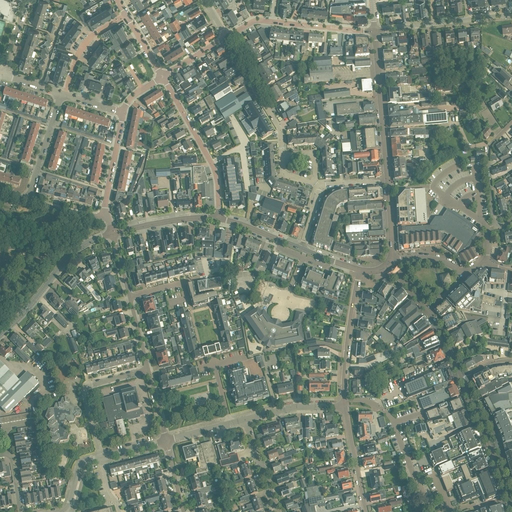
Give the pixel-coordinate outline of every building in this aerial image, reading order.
[(0,0),(0,10),(1,12),(4,14),(3,19),(12,22),(17,6),(15,5),(16,2),(17,2),(15,0),(0,0)] [(40,0),(38,0),(37,6),(46,9),(48,2),(40,0)] [(139,0),(136,0),(133,2),(137,10),(143,6),(144,8),(149,5),(147,1),(142,4),(139,0)] [(227,8),(234,4),(236,3),(234,0),(230,0),(229,1),(227,0),(223,0),(216,4),(218,8),(219,7),(220,9),(226,5),(227,8)] [(280,7),(279,15),(286,16),(286,8),(288,8),(290,7),(290,5),(289,4),(287,4),(287,1),(286,0),(282,0),(282,4),(280,3),(280,7)] [(436,9),(435,10),(435,12),(437,12),(437,13),(444,12),(442,0),(439,0),(435,0),(436,9)] [(460,1),(460,0),(450,0),(451,2),(451,7),(454,6),(455,11),(461,10),(461,7),(461,6),(461,0),(460,1)] [(467,0),(468,6),(471,5),(471,9),(478,8),(477,0),(467,0)] [(477,0),(478,8),(485,7),(485,3),(488,3),(487,0),(477,0)] [(340,5),(340,12),(342,12),(349,13),(351,12),(351,13),(365,12),(365,5),(364,2),(354,3),(350,3),(350,4),(340,5)] [(424,3),(415,4),(416,15),(425,14),(424,7),(424,3)] [(236,7),(234,4),(227,8),(229,10),(223,13),(224,15),(223,16),(226,19),(235,14),(233,10),(236,7)] [(300,11),(299,14),(301,14),(301,15),(307,15),(308,6),(307,6),(305,5),(305,8),(302,7),(301,11),(300,11)] [(37,6),(35,12),(45,15),(46,9),(37,6)] [(111,6),(106,9),(111,16),(116,14),(114,12),(115,11),(113,8),(112,8),(111,6)] [(192,9),(185,13),(187,17),(191,16),(192,18),(201,12),(199,8),(198,8),(197,6),(192,9)] [(163,11),(162,12),(166,19),(171,16),(170,13),(171,13),(167,7),(162,10),(163,11)] [(409,12),(409,7),(400,8),(382,9),(383,14),(400,12),(401,18),(406,18),(406,12),(409,12)] [(111,16),(106,9),(102,11),(107,19),(111,16)] [(107,19),(102,11),(98,13),(103,21),(107,19)] [(35,12),(33,18),(43,21),(44,18),(46,18),(47,15),(45,15),(35,12)] [(147,12),(140,15),(144,21),(150,17),(152,16),(153,17),(156,15),(154,13),(151,15),(151,14),(149,15),(147,12)] [(103,21),(98,13),(94,16),(99,23),(103,21)] [(237,17),(235,14),(226,19),(228,23),(229,22),(230,24),(235,20),(237,23),(243,19),(241,15),(237,17)] [(99,23),(94,16),(90,18),(95,26),(99,23)] [(150,17),(144,21),(147,26),(153,23),(153,22),(155,21),(153,17),(152,16),(150,17)] [(204,16),(194,22),(198,29),(208,23),(204,16)] [(33,18),(31,24),(41,27),(43,21),(33,18)] [(95,26),(90,18),(86,21),(90,29),(95,26)] [(176,18),(168,22),(174,31),(181,26),(176,18)] [(153,23),(147,26),(150,32),(159,27),(160,28),(162,26),(161,24),(158,25),(158,24),(155,26),(153,23)] [(74,24),(71,28),(78,34),(81,30),(74,24)] [(187,25),(180,29),(185,39),(192,35),(187,25)] [(511,25),(502,27),(503,35),(511,33),(511,25)] [(114,38),(124,31),(122,27),(121,27),(120,27),(113,31),(112,28),(104,32),(106,36),(111,33),(114,38)] [(159,27),(150,32),(153,37),(160,34),(160,33),(158,30),(160,29),(160,28),(159,27)] [(78,34),(71,28),(68,33),(75,38),(78,34)] [(30,29),(28,35),(37,38),(39,32),(30,29)] [(160,34),(153,37),(157,43),(158,42),(159,45),(164,42),(163,39),(161,36),(166,33),(165,30),(160,33),(160,34)] [(212,30),(200,37),(202,39),(203,39),(204,41),(215,35),(212,30)] [(475,43),(475,40),(479,40),(478,30),(470,31),(471,38),(472,43),(469,43),(470,48),(470,50),(474,50),(473,43),(475,43)] [(120,41),(126,37),(126,36),(127,36),(124,31),(114,38),(116,42),(113,44),(115,47),(121,43),(122,43),(120,41)] [(458,32),(459,39),(459,43),(463,42),(463,43),(467,42),(466,38),(465,32),(461,32),(461,31),(458,32)] [(72,42),(75,38),(68,33),(64,37),(72,42)] [(441,46),(440,35),(438,35),(438,33),(434,34),(434,35),(433,35),(434,47),(441,46)] [(453,33),(445,34),(446,41),(446,43),(445,43),(446,46),(447,46),(447,47),(453,47),(454,46),(455,53),(458,53),(457,47),(456,41),(454,41),(454,40),(453,33)] [(190,44),(191,44),(200,38),(197,34),(188,41),(190,44)] [(28,35),(26,41),(37,45),(38,41),(40,42),(41,40),(37,38),(28,35)] [(72,42),(64,37),(63,36),(60,40),(68,46),(72,42)] [(316,36),(315,48),(318,48),(318,44),(322,45),(323,37),(316,36)] [(346,43),(345,48),(356,48),(368,47),(368,40),(367,40),(367,37),(355,36),(355,43),(349,43),(348,43),(346,43)] [(427,36),(421,37),(422,48),(426,48),(426,53),(429,53),(430,56),(432,56),(430,41),(427,41),(427,36)] [(399,39),(399,42),(399,46),(407,45),(406,44),(407,44),(406,37),(399,38),(399,39)] [(411,47),(407,48),(409,60),(412,60),(411,53),(414,53),(414,49),(417,49),(416,37),(410,38),(411,47)] [(51,44),(50,42),(48,39),(45,40),(47,43),(42,45),(43,47),(46,45),(47,47),(51,44)] [(26,41),(24,47),(33,51),(34,47),(36,48),(37,45),(26,41)] [(253,41),(243,47),(247,53),(254,48),(253,45),(255,44),(253,41)] [(122,53),(133,47),(132,47),(133,46),(132,44),(131,44),(130,42),(123,46),(121,43),(115,47),(114,48),(116,50),(119,48),(122,53)] [(110,49),(109,47),(104,43),(103,46),(100,44),(97,48),(104,54),(106,55),(110,49)] [(166,43),(164,45),(167,51),(166,52),(167,54),(164,56),(168,62),(174,58),(170,52),(169,50),(170,49),(166,43)] [(254,48),(247,53),(250,58),(258,54),(264,50),(266,49),(263,43),(260,44),(262,48),(256,51),(254,48)] [(47,47),(46,45),(43,47),(42,48),(40,53),(41,53),(44,51),(45,54),(49,51),(47,47)] [(181,45),(175,49),(179,55),(185,52),(181,45)] [(24,47),(22,54),(31,57),(33,51),(24,47)] [(133,48),(133,47),(122,53),(125,58),(124,59),(125,62),(130,59),(129,56),(136,52),(134,50),(135,50),(134,47),(133,48)] [(215,51),(213,53),(216,58),(219,57),(226,52),(222,47),(215,51)] [(356,48),(345,48),(345,57),(354,56),(369,55),(368,47),(356,48)] [(101,58),(104,54),(97,48),(94,52),(101,58)] [(342,48),(328,48),(328,57),(342,56),(342,48)] [(175,49),(170,52),(174,58),(179,55),(175,49)] [(70,55),(64,53),(58,52),(57,54),(58,54),(57,57),(60,58),(68,61),(70,55)] [(101,58),(94,52),(91,57),(98,62),(101,58)] [(266,60),(271,57),(270,55),(268,53),(261,57),(264,61),(266,60)] [(22,54),(20,59),(29,62),(31,57),(22,54)] [(258,54),(250,58),(254,64),(261,59),(258,54)] [(354,56),(345,57),(346,66),(355,65),(355,68),(370,67),(369,59),(355,60),(354,56)] [(98,62),(91,57),(88,61),(91,63),(89,66),(94,69),(96,67),(95,66),(98,62)] [(331,57),(313,58),(314,68),(332,67),(331,57)] [(208,58),(204,60),(208,66),(215,62),(213,59),(210,61),(208,58)] [(218,60),(212,64),(213,67),(215,66),(216,68),(218,67),(221,70),(226,67),(225,66),(229,63),(226,58),(222,60),(222,61),(220,63),(218,60)] [(20,59),(18,66),(20,66),(19,70),(27,72),(29,69),(27,68),(29,62),(20,59)] [(384,64),(383,64),(384,70),(385,70),(399,69),(398,66),(398,62),(384,64)] [(204,63),(197,67),(202,75),(208,72),(206,69),(207,68),(204,63)] [(126,72),(121,64),(116,67),(119,73),(113,76),(116,82),(118,81),(122,78),(121,75),(126,72)] [(268,70),(264,65),(257,69),(257,70),(256,71),(258,75),(260,74),(260,75),(268,70)] [(292,65),(285,70),(289,77),(289,76),(296,72),(299,66),(293,66),(292,65)] [(226,76),(218,81),(221,85),(226,82),(225,79),(235,73),(231,66),(223,72),(226,76)] [(191,67),(186,71),(191,78),(194,76),(199,80),(201,83),(202,82),(204,84),(205,83),(197,71),(194,72),(191,67)] [(310,76),(304,77),(304,84),(333,82),(332,67),(309,69),(310,76)] [(500,68),(497,71),(509,83),(511,79),(511,77),(503,69),(502,70),(500,68)] [(268,70),(260,75),(263,80),(271,76),(268,70)] [(180,76),(188,89),(191,86),(187,80),(191,78),(186,71),(181,74),(181,75),(180,76)] [(212,72),(208,75),(214,84),(218,82),(212,72)] [(93,91),(96,79),(93,78),(94,76),(89,74),(87,80),(90,81),(87,88),(88,89),(88,90),(93,91)] [(396,74),(385,75),(386,84),(397,83),(397,86),(404,85),(412,84),(411,77),(405,78),(404,74),(396,74)] [(63,78),(54,76),(52,75),(51,77),(53,77),(52,80),(55,81),(54,82),(59,83),(61,83),(63,78)] [(179,75),(174,78),(179,86),(181,85),(184,91),(188,89),(180,76),(179,75)] [(506,81),(499,75),(495,79),(502,85),(506,81)] [(77,77),(76,80),(77,80),(75,85),(81,87),(84,79),(84,78),(78,76),(78,77),(77,77)] [(241,76),(232,81),(236,87),(244,82),(241,76)] [(271,76),(263,80),(267,86),(275,81),(271,76)] [(278,86),(270,91),(273,97),(283,91),(280,86),(292,80),(289,76),(289,77),(277,84),(278,86)] [(134,86),(129,77),(124,81),(129,89),(134,86)] [(104,85),(106,79),(101,78),(100,80),(96,79),(93,91),(97,93),(98,92),(99,92),(101,84),(104,85)] [(107,85),(109,80),(106,79),(104,85),(107,86),(104,95),(111,97),(114,87),(107,85)] [(362,85),(357,86),(357,88),(359,88),(360,91),(362,90),(362,92),(368,91),(368,93),(372,93),(371,91),(372,91),(371,81),(361,82),(362,85)] [(212,95),(210,96),(214,104),(232,93),(226,83),(211,93),(212,95)] [(189,96),(185,99),(189,105),(197,101),(195,97),(201,94),(196,85),(186,91),(189,96)] [(5,89),(3,96),(6,97),(3,105),(6,106),(9,97),(11,91),(5,89)] [(395,90),(386,90),(388,104),(426,101),(434,100),(439,99),(438,94),(433,94),(403,96),(403,98),(402,98),(401,89),(395,89),(395,90)] [(349,90),(323,93),(324,100),(350,97),(349,90)] [(11,91),(9,97),(15,99),(17,92),(11,91)] [(160,91),(154,94),(158,100),(164,97),(160,91)] [(283,91),(273,97),(277,102),(283,98),(281,96),(284,94),(283,91)] [(502,91),(498,94),(503,99),(507,95),(502,91)] [(17,92),(15,99),(21,101),(23,94),(17,92)] [(292,92),(284,96),(286,100),(294,95),(292,92)] [(23,94),(21,101),(27,103),(29,96),(23,94)] [(154,94),(149,98),(158,112),(156,109),(153,104),(156,102),(157,104),(158,103),(159,103),(158,101),(158,100),(154,94)] [(232,94),(215,104),(225,120),(252,102),(246,94),(236,100),(232,94)] [(297,94),(289,98),(291,102),(298,98),(297,94)] [(29,96),(27,103),(33,105),(35,98),(29,96)] [(210,96),(204,99),(210,110),(216,107),(214,104),(210,96)] [(491,100),(492,102),(489,105),(493,111),(496,109),(496,110),(497,109),(499,108),(499,107),(503,105),(499,99),(498,99),(497,97),(491,100)] [(35,98),(33,105),(39,107),(41,100),(35,98)] [(149,98),(143,101),(147,107),(151,105),(152,107),(151,107),(153,110),(156,114),(158,112),(149,98)] [(41,100),(39,107),(46,109),(48,102),(41,100)] [(278,110),(277,110),(279,114),(280,113),(280,114),(281,114),(287,110),(288,109),(291,108),(288,102),(277,109),(278,110)] [(359,104),(336,106),(337,116),(349,115),(353,115),(364,114),(364,113),(374,112),(373,103),(363,104),(363,107),(362,107),(362,106),(360,107),(360,108),(359,108),(359,104)] [(265,117),(260,110),(259,111),(255,104),(245,110),(249,117),(241,122),(250,136),(258,131),(263,139),(272,133),(263,118),(265,117)] [(192,111),(191,111),(193,114),(194,114),(195,116),(199,114),(201,112),(202,112),(198,107),(192,110),(192,111)] [(205,116),(198,120),(201,125),(211,120),(210,118),(215,115),(215,114),(219,111),(216,107),(210,110),(204,114),(205,116)] [(6,108),(5,110),(41,122),(42,119),(36,117),(31,115),(27,114),(24,113),(6,108)] [(71,117),(73,110),(67,108),(65,115),(68,116),(68,119),(70,119),(71,117)] [(280,114),(284,120),(287,117),(289,120),(296,115),(292,108),(288,111),(287,110),(281,114),(280,114)] [(388,113),(387,113),(387,116),(389,117),(389,118),(418,116),(427,115),(439,114),(443,114),(443,111),(437,111),(437,110),(427,111),(422,111),(418,112),(418,110),(416,111),(416,108),(407,108),(407,110),(401,111),(388,112),(388,113)] [(73,110),(71,117),(77,119),(79,112),(73,110)] [(79,112),(77,119),(83,121),(85,114),(79,112)] [(89,123),(91,116),(85,114),(83,121),(82,123),(85,124),(86,122),(89,123)] [(389,118),(388,119),(388,123),(389,123),(390,126),(389,126),(389,128),(390,128),(448,124),(447,114),(422,116),(389,118)] [(91,116),(89,123),(92,124),(95,125),(98,118),(91,116)] [(163,117),(157,121),(159,124),(160,124),(162,128),(167,126),(169,130),(179,124),(176,119),(168,123),(166,120),(165,121),(163,117)] [(222,117),(212,122),(215,126),(224,121),(222,117)] [(98,118),(95,125),(102,126),(104,119),(98,118)] [(4,156),(7,156),(18,120),(15,119),(13,127),(11,127),(10,130),(12,131),(8,143),(6,143),(5,146),(7,147),(4,155),(4,156)] [(104,119),(102,126),(108,129),(110,121),(104,119)] [(21,121),(9,157),(12,158),(23,122),(21,121)] [(33,124),(32,127),(31,131),(38,133),(40,127),(33,124)] [(61,125),(60,128),(104,141),(105,139),(86,133),(80,131),(66,127),(62,125),(61,125)] [(211,127),(204,131),(207,138),(211,136),(212,137),(215,135),(214,134),(212,130),(215,129),(213,126),(211,128),(211,127)] [(446,128),(440,130),(443,136),(452,130),(450,127),(446,130),(446,128)] [(485,132),(481,135),(486,140),(491,134),(486,130),(484,128),(483,130),(485,132)] [(175,131),(167,135),(169,139),(174,136),(177,140),(185,136),(182,130),(176,134),(175,131)] [(408,130),(390,132),(391,139),(403,138),(403,132),(407,132),(407,136),(415,136),(415,139),(424,139),(424,136),(425,136),(425,135),(425,131),(408,131),(408,130)] [(60,133),(58,139),(65,141),(65,138),(66,135),(60,133)] [(315,136),(309,136),(310,145),(312,145),(314,145),(318,135),(317,135),(316,135),(315,136)] [(318,135),(314,145),(316,146),(316,147),(318,148),(326,138),(324,137),(322,139),(320,137),(319,136),(318,136),(318,135)] [(350,140),(340,141),(341,144),(351,143),(377,141),(376,136),(350,138),(350,140)] [(29,137),(27,143),(34,145),(36,139),(29,137)] [(85,138),(72,177),(75,178),(86,142),(88,142),(89,139),(85,138)] [(326,138),(318,148),(319,149),(321,151),(327,148),(326,146),(328,144),(325,142),(328,139),(326,138)] [(66,170),(64,174),(70,176),(82,140),(79,139),(69,171),(66,170)] [(406,139),(391,141),(391,147),(400,146),(410,145),(410,142),(406,142),(406,139)] [(506,139),(500,144),(504,150),(507,147),(510,151),(511,149),(511,143),(511,145),(506,139)] [(218,141),(211,145),(213,148),(215,152),(219,150),(218,148),(221,147),(221,146),(223,145),(221,141),(219,142),(218,141)] [(179,142),(170,147),(173,152),(179,148),(180,150),(185,148),(187,151),(192,148),(189,142),(181,146),(179,142)] [(267,142),(260,142),(260,148),(262,147),(262,151),(264,151),(271,150),(271,145),(267,145),(267,142)] [(27,143),(26,149),(32,151),(34,145),(27,143)] [(56,144),(54,151),(61,153),(63,146),(56,144)] [(500,144),(496,147),(501,154),(498,156),(502,162),(504,161),(510,158),(509,157),(504,150),(500,144)] [(400,146),(391,147),(392,158),(401,158),(401,157),(407,157),(407,156),(413,155),(413,158),(419,157),(418,150),(416,150),(413,150),(413,152),(407,152),(401,153),(400,146)] [(26,149),(24,155),(31,157),(32,151),(26,149)] [(54,151),(52,157),(59,159),(61,153),(54,151)] [(378,153),(360,155),(354,155),(351,155),(352,159),(354,159),(354,160),(360,159),(363,159),(363,163),(364,163),(371,163),(375,162),(379,162),(378,153)] [(24,155),(22,161),(29,163),(31,157),(24,155)] [(52,157),(50,163),(57,165),(59,159),(52,157)] [(142,157),(129,193),(132,193),(134,187),(145,158),(142,157)] [(178,164),(174,165),(175,169),(185,168),(185,165),(196,164),(196,162),(197,161),(197,159),(196,159),(196,157),(183,158),(183,161),(178,161),(178,164)] [(0,159),(0,162),(24,170),(25,167),(0,159)] [(245,196),(243,186),(241,186),(238,165),(234,165),(234,159),(223,160),(224,166),(222,167),(224,181),(225,181),(226,193),(225,193),(226,200),(229,200),(230,202),(229,202),(230,209),(237,208),(238,209),(245,208),(243,196),(245,196)] [(393,161),(392,162),(393,170),(415,168),(415,164),(405,165),(405,160),(393,161)] [(50,163),(48,169),(55,171),(57,165),(50,163)] [(380,176),(379,163),(371,164),(364,165),(364,163),(363,163),(356,164),(357,171),(357,175),(370,174),(370,177),(374,177),(376,178),(379,178),(380,176)] [(356,164),(347,165),(348,172),(349,172),(349,174),(352,174),(352,175),(355,174),(356,174),(356,171),(357,171),(356,164)] [(505,165),(492,169),(494,175),(507,171),(505,165)] [(204,167),(193,168),(194,185),(197,185),(208,184),(204,167)] [(415,168),(393,170),(393,179),(394,180),(398,180),(398,181),(403,181),(403,179),(406,179),(406,176),(413,176),(416,172),(415,168)] [(99,178),(100,172),(93,171),(90,170),(89,176),(92,177),(99,178)] [(156,170),(149,170),(149,177),(150,177),(150,181),(151,185),(158,185),(158,178),(156,178),(156,171),(156,170)] [(324,171),(325,177),(325,180),(331,179),(331,176),(334,176),(333,170),(332,170),(332,171),(324,171)] [(275,172),(266,172),(266,181),(269,185),(272,189),(274,184),(278,181),(276,179),(275,177),(275,174),(275,172)] [(5,175),(3,182),(11,185),(13,178),(14,175),(12,174),(11,177),(5,175)] [(13,178),(11,185),(19,187),(21,180),(13,178)] [(274,184),(272,189),(281,191),(283,183),(282,182),(278,181),(274,184)] [(503,181),(495,185),(497,189),(505,184),(503,181)] [(208,184),(197,185),(198,194),(202,193),(202,199),(209,198),(209,184),(208,184)] [(48,196),(50,186),(47,185),(46,188),(43,187),(42,190),(40,190),(39,195),(45,196),(45,195),(48,196)] [(506,185),(501,187),(506,198),(510,196),(509,192),(506,185)] [(50,186),(48,196),(54,197),(56,190),(52,189),(52,187),(50,186)] [(96,197),(98,190),(90,188),(88,194),(85,205),(92,207),(93,200),(90,199),(91,196),(96,197)] [(299,188),(296,196),(301,198),(304,191),(304,189),(302,189),(299,188)] [(375,188),(348,190),(349,203),(382,200),(381,192),(381,191),(379,189),(378,189),(375,189),(375,188)] [(68,193),(66,201),(73,202),(75,195),(75,192),(73,192),(73,191),(69,190),(68,193)] [(322,209),(320,214),(321,216),(330,218),(332,217),(334,211),(333,211),(333,209),(335,208),(340,203),(342,202),(343,202),(343,204),(347,203),(346,191),(344,191),(343,191),(343,190),(342,190),(341,190),(340,190),(340,191),(335,193),(335,192),(334,192),(333,192),(332,192),(332,193),(331,194),(332,194),(328,198),(327,197),(326,197),(326,198),(325,198),(325,199),(325,200),(325,201),(323,205),(322,205),(322,206),(321,206),(321,207),(321,208),(322,209)] [(403,191),(396,200),(397,226),(415,224),(415,223),(420,223),(420,224),(427,224),(425,190),(403,191)] [(154,198),(157,197),(157,199),(159,208),(168,207),(167,198),(161,198),(161,196),(159,196),(158,191),(153,192),(153,193),(154,199),(154,198)] [(301,198),(301,199),(306,201),(307,198),(309,199),(311,193),(309,193),(309,192),(304,191),(301,198)] [(81,196),(79,204),(85,205),(88,194),(85,193),(84,197),(81,196)] [(115,193),(113,202),(118,203),(119,207),(119,208),(116,209),(117,212),(115,213),(117,220),(124,219),(123,215),(126,214),(125,211),(126,210),(125,206),(121,206),(120,203),(124,202),(123,199),(119,200),(120,194),(115,193)] [(149,201),(145,201),(148,213),(154,212),(152,204),(154,203),(153,199),(154,199),(153,193),(147,194),(149,201)] [(248,193),(248,200),(254,202),(256,195),(248,193)] [(262,208),(271,212),(274,213),(280,215),(284,204),(266,199),(264,203),(262,208)] [(369,201),(347,203),(348,212),(381,209),(382,209),(382,202),(381,202),(369,203),(369,201)] [(505,201),(498,203),(500,215),(508,214),(505,201)] [(260,207),(259,211),(265,213),(267,214),(266,216),(265,217),(263,216),(260,222),(266,224),(271,212),(262,208),(260,207)] [(399,233),(397,233),(398,243),(401,243),(401,248),(414,247),(418,245),(441,244),(443,244),(456,254),(466,248),(475,235),(478,230),(447,209),(436,226),(398,228),(399,233)] [(271,212),(266,224),(272,227),(275,221),(272,220),(274,216),(273,215),(274,213),(271,212)] [(341,214),(338,223),(342,224),(342,223),(352,222),(352,226),(345,226),(346,235),(345,235),(346,235),(384,233),(385,233),(383,212),(362,214),(362,216),(342,218),(343,215),(341,214)] [(280,222),(277,230),(283,233),(285,229),(287,226),(286,226),(287,225),(283,224),(285,220),(287,215),(281,213),(278,221),(280,222)] [(335,214),(331,228),(335,229),(339,215),(335,214)] [(301,215),(298,225),(303,227),(307,217),(301,215)] [(315,232),(312,242),(311,243),(312,244),(312,245),(313,245),(324,248),(324,249),(324,250),(325,250),(326,250),(327,250),(330,251),(331,248),(332,243),(333,241),(328,239),(328,241),(324,240),(325,239),(326,239),(327,234),(326,234),(327,231),(328,232),(330,224),(329,222),(320,219),(318,220),(316,226),(316,227),(315,227),(315,228),(314,229),(314,230),(314,231),(315,231),(315,232)] [(293,228),(291,236),(297,238),(299,231),(298,230),(299,229),(297,229),(298,227),(295,225),(294,228),(293,228)] [(198,230),(197,238),(205,238),(204,242),(202,242),(202,248),(212,249),(212,242),(208,242),(208,238),(209,238),(209,230),(205,230),(205,229),(202,229),(201,230),(198,230)] [(183,231),(181,231),(181,241),(189,241),(189,245),(193,245),(193,237),(189,237),(188,230),(187,230),(183,230),(183,231)] [(166,241),(167,247),(174,245),(174,249),(179,248),(177,239),(173,239),(172,232),(170,232),(170,231),(167,232),(167,233),(165,233),(167,241),(166,241)] [(217,231),(216,242),(224,243),(225,232),(217,231)] [(384,233),(346,235),(349,241),(378,240),(385,239),(384,233)] [(159,234),(151,236),(153,243),(152,243),(153,249),(159,248),(160,255),(166,254),(164,242),(160,242),(159,234)] [(233,240),(232,243),(234,243),(233,247),(239,249),(242,238),(236,235),(235,240),(233,240)] [(143,238),(136,240),(138,248),(139,252),(142,252),(142,249),(145,248),(143,238)] [(245,247),(249,249),(251,250),(254,242),(248,240),(245,247)] [(131,241),(125,242),(127,250),(128,254),(133,253),(132,249),(133,248),(131,241)] [(251,250),(254,251),(258,252),(261,245),(254,242),(251,250)] [(334,249),(333,252),(340,254),(343,244),(340,244),(341,243),(336,242),(334,249)] [(343,244),(340,254),(349,256),(351,249),(353,248),(350,244),(347,245),(343,244)] [(378,244),(354,245),(355,258),(361,257),(361,258),(367,257),(367,258),(367,257),(373,257),(379,256),(378,244)] [(498,257),(497,261),(498,261),(498,262),(502,263),(502,262),(506,263),(508,254),(510,254),(511,251),(511,250),(511,245),(506,246),(507,249),(506,249),(505,250),(501,249),(501,252),(500,252),(499,257),(498,257)] [(215,252),(214,258),(230,260),(232,247),(223,246),(223,249),(222,249),(217,253),(215,252)] [(472,248),(458,257),(464,266),(478,258),(478,257),(480,256),(479,255),(480,255),(480,254),(480,253),(480,252),(479,251),(479,250),(478,250),(478,249),(477,249),(476,248),(475,248),(475,247),(473,249),(472,248)] [(261,262),(258,260),(254,268),(258,270),(259,266),(266,269),(270,258),(269,258),(270,254),(269,254),(269,253),(266,252),(266,253),(265,252),(261,262)] [(111,261),(109,254),(106,255),(106,254),(101,255),(103,263),(101,263),(102,266),(108,264),(108,262),(111,261)] [(92,257),(87,260),(92,270),(99,267),(98,263),(95,257),(92,258),(92,257)] [(274,267),(272,273),(273,274),(273,273),(272,273),(273,272),(277,274),(277,275),(282,277),(283,277),(282,277),(283,276),(288,278),(287,279),(286,278),(286,279),(287,279),(294,264),(278,258),(275,264),(276,264),(274,267)] [(193,264),(188,265),(190,273),(190,274),(196,272),(195,268),(197,267),(196,261),(193,262),(193,264)] [(79,270),(76,273),(84,282),(92,275),(90,271),(88,269),(85,271),(82,269),(80,271),(79,270)] [(303,279),(301,285),(318,292),(319,289),(322,290),(321,293),(324,294),(325,293),(329,295),(328,296),(337,300),(339,293),(336,292),(340,283),(341,283),(343,277),(337,275),(337,276),(331,274),(329,279),(328,279),(326,283),(322,281),(324,276),(315,273),(316,272),(310,269),(309,270),(307,269),(305,275),(305,276),(304,279),(303,279)] [(490,277),(489,277),(488,276),(490,274),(484,269),(479,271),(475,274),(475,275),(483,283),(490,283),(490,279),(489,279),(490,277)] [(504,284),(506,273),(492,271),(492,279),(490,279),(490,283),(495,283),(504,284)] [(101,277),(96,279),(97,282),(103,281),(103,280),(104,280),(107,291),(115,289),(113,282),(114,282),(113,277),(111,277),(110,273),(101,277)] [(142,286),(140,277),(143,276),(142,273),(138,274),(139,276),(134,278),(135,282),(134,282),(135,286),(136,286),(136,287),(138,287),(141,287),(141,286),(142,286)] [(152,283),(149,275),(149,274),(144,275),(146,285),(152,284),(152,283)] [(449,274),(439,277),(441,286),(451,284),(449,274)] [(470,279),(467,282),(463,286),(473,296),(474,297),(477,294),(482,296),(483,291),(485,291),(485,285),(483,285),(474,275),(470,279)] [(69,278),(65,282),(71,287),(76,281),(71,277),(70,279),(69,278)] [(220,279),(197,283),(199,293),(222,289),(220,279)] [(384,299),(391,289),(390,288),(390,287),(391,286),(391,285),(391,284),(391,283),(390,283),(390,282),(389,282),(389,281),(388,281),(387,280),(386,280),(385,280),(384,280),(383,281),(382,282),(381,283),(381,284),(380,285),(379,287),(382,287),(377,294),(384,299)] [(191,284),(187,285),(190,296),(191,298),(190,298),(191,300),(192,304),(193,308),(198,306),(198,307),(202,305),(204,305),(208,304),(208,302),(209,302),(219,299),(217,293),(200,296),(197,296),(196,296),(195,293),(193,283),(191,284)] [(494,306),(495,300),(482,296),(477,294),(474,297),(473,296),(463,286),(463,287),(463,286),(458,291),(457,291),(454,294),(451,297),(447,301),(456,309),(470,311),(470,308),(474,309),(473,312),(481,313),(481,311),(481,312),(482,303),(494,306)] [(396,290),(379,316),(382,317),(389,307),(388,306),(389,305),(391,302),(392,303),(394,300),(403,292),(400,289),(398,291),(396,291),(396,290)] [(367,300),(366,303),(375,305),(376,299),(372,298),(373,294),(370,294),(370,293),(366,292),(366,293),(363,293),(362,299),(367,300)] [(405,299),(407,297),(403,292),(394,300),(392,303),(391,302),(389,305),(388,306),(389,307),(393,311),(397,306),(405,298),(405,299)] [(54,295),(49,301),(58,309),(61,305),(68,312),(71,308),(67,304),(65,306),(63,304),(54,295)] [(144,308),(155,306),(154,300),(155,300),(154,296),(146,298),(147,301),(143,302),(144,308)] [(71,298),(67,302),(78,313),(82,310),(82,309),(85,306),(81,302),(78,305),(71,298)] [(92,302),(86,305),(88,308),(94,305),(95,307),(98,305),(95,300),(92,302)] [(390,322),(385,328),(389,332),(390,332),(396,324),(400,327),(394,335),(399,340),(401,341),(406,335),(408,329),(409,329),(412,326),(411,325),(416,321),(417,320),(422,316),(415,308),(411,302),(399,312),(390,322)] [(114,305),(110,306),(112,313),(122,310),(120,303),(113,304),(114,305)] [(328,310),(327,314),(330,315),(330,314),(338,317),(340,312),(342,312),(343,308),(333,305),(334,304),(329,303),(327,308),(329,309),(328,310)] [(440,307),(435,312),(441,318),(442,318),(442,319),(441,319),(447,331),(466,322),(462,313),(454,311),(452,309),(452,308),(446,303),(441,308),(440,307)] [(44,306),(40,309),(44,313),(42,315),(45,318),(47,316),(50,319),(54,315),(44,306)] [(156,311),(155,306),(144,308),(146,314),(150,313),(150,316),(159,314),(163,313),(162,309),(156,311)] [(362,306),(361,313),(364,313),(365,313),(365,317),(375,318),(376,312),(372,312),(372,308),(369,307),(369,306),(365,306),(365,307),(362,306)] [(258,310),(245,318),(257,335),(255,337),(260,344),(274,350),(283,348),(282,345),(303,341),(301,334),(304,334),(304,326),(306,317),(302,316),(303,314),(297,313),(294,325),(282,327),(270,322),(263,312),(261,314),(258,310)] [(147,322),(148,326),(160,323),(158,317),(160,317),(159,314),(150,316),(151,319),(147,320),(148,322),(147,322)] [(116,315),(103,318),(104,321),(107,320),(108,322),(115,320),(116,327),(120,326),(120,325),(125,324),(125,323),(126,323),(125,320),(124,320),(123,316),(116,318),(116,315)] [(59,316),(56,319),(61,325),(65,322),(59,316)] [(400,341),(400,342),(403,346),(413,340),(418,337),(431,328),(423,317),(423,318),(422,316),(417,320),(416,321),(411,325),(412,326),(409,329),(408,329),(406,335),(401,341),(400,341)] [(358,321),(357,327),(360,328),(360,329),(364,329),(364,328),(368,329),(368,325),(372,326),(373,320),(364,318),(363,322),(358,321)] [(452,341),(474,329),(476,332),(480,329),(479,327),(487,323),(485,321),(483,320),(479,322),(477,323),(476,321),(461,329),(462,331),(454,335),(453,333),(450,335),(451,336),(450,336),(452,341)] [(33,321),(23,331),(29,336),(38,327),(33,321)] [(154,330),(155,333),(162,332),(160,323),(148,326),(149,330),(150,329),(150,331),(154,330)] [(396,324),(390,332),(394,335),(400,327),(396,324)] [(474,329),(452,341),(455,346),(467,340),(467,342),(482,334),(479,327),(480,329),(476,332),(474,329)] [(105,332),(104,333),(105,337),(108,337),(117,334),(119,340),(129,338),(127,330),(120,332),(117,332),(116,329),(112,330),(112,329),(106,330),(106,332),(105,332)] [(328,329),(326,339),(327,339),(326,342),(331,343),(332,340),(336,341),(337,334),(336,333),(336,330),(328,329)] [(409,344),(405,348),(407,351),(435,337),(433,331),(424,336),(419,339),(409,344)] [(153,343),(164,340),(162,332),(155,333),(156,336),(151,337),(153,343)] [(357,333),(357,340),(362,341),(362,343),(365,343),(367,341),(368,334),(357,333)] [(16,334),(10,340),(18,348),(15,352),(20,357),(23,360),(24,361),(27,364),(31,360),(21,350),(26,345),(26,344),(16,334)] [(405,352),(406,356),(414,353),(416,359),(427,354),(426,351),(439,346),(435,337),(407,351),(405,352)] [(73,338),(68,340),(73,354),(78,352),(73,338)] [(509,349),(509,346),(510,340),(504,339),(504,340),(502,340),(502,341),(487,340),(486,346),(509,349)] [(159,348),(159,350),(166,349),(164,340),(153,343),(155,349),(159,348)] [(38,344),(35,347),(41,353),(44,349),(38,344)] [(229,344),(223,345),(219,346),(214,347),(213,348),(215,348),(216,355),(215,355),(216,355),(221,354),(231,351),(229,344)] [(33,346),(30,349),(36,354),(38,352),(33,346)] [(356,357),(364,358),(365,346),(357,346),(356,357)] [(3,347),(0,349),(0,353),(4,358),(11,351),(8,347),(5,349),(3,347)] [(156,357),(157,361),(168,358),(166,349),(159,350),(160,354),(156,355),(157,356),(156,357)] [(198,352),(192,353),(194,361),(204,358),(209,357),(210,357),(210,356),(209,357),(207,350),(208,349),(207,349),(202,350),(198,352)] [(431,356),(425,358),(427,364),(433,361),(434,364),(444,359),(441,350),(430,354),(431,356)] [(133,353),(126,354),(129,364),(135,363),(133,353)] [(408,362),(404,353),(397,356),(399,361),(401,365),(408,362)] [(126,354),(120,356),(123,366),(129,364),(126,354)] [(115,358),(115,360),(117,367),(123,366),(120,356),(120,355),(117,356),(118,357),(115,358)] [(257,357),(256,358),(257,364),(260,363),(261,369),(265,368),(261,356),(257,357)] [(365,359),(365,360),(367,364),(376,360),(374,356),(365,359)] [(472,359),(464,363),(467,369),(484,361),(482,357),(478,357),(478,358),(476,358),(472,360),(472,359)] [(168,358),(157,361),(158,364),(159,364),(159,366),(163,365),(164,368),(171,366),(168,358)] [(109,359),(103,360),(103,363),(105,370),(111,369),(109,361),(109,359)] [(320,360),(314,360),(314,361),(314,365),(319,365),(320,371),(329,370),(329,363),(322,363),(320,363),(320,360)] [(0,385),(7,392),(8,392),(21,406),(26,400),(24,398),(38,383),(27,372),(19,381),(14,376),(14,375),(12,375),(0,362),(0,385)] [(453,381),(446,363),(431,369),(433,373),(424,377),(403,385),(408,398),(434,388),(453,381)] [(416,371),(413,364),(403,368),(404,369),(406,375),(412,373),(416,371)] [(474,378),(476,382),(474,383),(479,392),(485,389),(484,387),(498,381),(511,378),(511,366),(508,367),(503,367),(497,368),(492,370),(493,372),(490,373),(489,370),(488,371),(485,373),(484,372),(485,371),(474,377),(475,378),(474,378)] [(370,378),(367,378),(366,378),(366,375),(366,368),(363,368),(363,370),(355,370),(355,376),(363,376),(363,378),(365,378),(370,378)] [(188,371),(189,374),(191,383),(192,383),(192,382),(191,382),(191,381),(194,380),(194,381),(194,382),(195,382),(199,380),(197,372),(197,373),(196,369),(188,371)] [(248,383),(246,377),(244,369),(229,373),(232,388),(234,388),(234,390),(232,391),(236,406),(247,403),(247,402),(268,397),(263,379),(252,382),(248,383)] [(170,386),(168,380),(167,376),(159,378),(160,382),(161,386),(162,390),(166,389),(167,389),(167,388),(166,387),(170,386)] [(486,389),(479,392),(482,398),(489,394),(489,395),(502,388),(502,387),(508,384),(511,382),(511,378),(506,380),(504,381),(504,380),(499,381),(485,388),(486,389)] [(453,381),(434,388),(436,393),(455,386),(453,381)] [(309,384),(306,384),(306,390),(309,390),(309,392),(314,392),(320,392),(329,392),(329,383),(324,383),(324,382),(317,382),(314,382),(309,382),(309,384)] [(291,383),(284,384),(286,394),(293,392),(291,383)] [(389,383),(380,386),(383,394),(392,391),(389,383)] [(284,384),(277,385),(279,395),(286,394),(284,384)] [(489,394),(482,398),(484,402),(494,396),(499,396),(499,395),(511,394),(511,393),(511,391),(508,384),(502,387),(502,388),(489,395),(489,394)] [(0,407),(5,413),(9,412),(13,409),(15,411),(21,406),(8,392),(7,392),(0,385),(0,407)] [(436,394),(419,400),(423,410),(459,397),(455,386),(447,389),(436,394)] [(113,396),(102,399),(109,424),(113,423),(123,420),(123,421),(128,419),(129,421),(128,421),(128,422),(141,418),(140,416),(144,415),(142,408),(142,407),(141,407),(136,389),(121,393),(121,394),(113,396)] [(511,409),(511,394),(499,396),(494,396),(484,402),(486,405),(486,406),(487,405),(491,413),(490,413),(490,414),(491,413),(493,417),(492,417),(493,418),(506,411),(511,409)] [(74,409),(69,404),(70,402),(67,398),(62,399),(60,403),(56,404),(54,409),(48,410),(45,418),(49,422),(48,427),(51,431),(49,435),(52,439),(50,443),(54,447),(59,446),(61,441),(68,440),(70,436),(62,426),(63,422),(68,421),(69,423),(74,422),(76,418),(80,417),(82,412),(79,408),(74,409)] [(460,399),(424,413),(428,423),(452,417),(465,412),(463,407),(462,403),(461,404),(460,399)] [(511,410),(508,411),(494,417),(495,420),(494,421),(503,439),(502,439),(504,445),(511,443),(511,410)] [(432,423),(434,429),(434,430),(454,423),(456,430),(466,427),(470,426),(471,426),(465,412),(456,416),(446,419),(432,423)] [(372,424),(372,414),(358,414),(358,424),(372,424)] [(306,429),(303,429),(303,434),(309,434),(308,429),(312,429),(312,420),(309,420),(309,419),(306,419),(306,420),(305,420),(306,429)] [(123,420),(113,423),(114,427),(117,426),(120,437),(126,435),(123,421),(123,420)] [(291,420),(285,422),(287,432),(291,431),(291,434),(294,433),(291,420)] [(337,425),(325,427),(324,420),(320,421),(321,432),(324,431),(325,431),(338,430),(337,425)] [(262,427),(261,427),(263,436),(275,433),(275,430),(280,429),(278,423),(262,428),(262,427)] [(434,429),(427,430),(430,441),(456,430),(454,423),(434,430),(434,429)] [(425,425),(418,427),(420,434),(427,432),(425,425)] [(368,426),(358,427),(360,440),(370,439),(368,426)] [(24,434),(22,435),(20,429),(17,429),(18,435),(14,436),(15,442),(25,440),(24,437),(28,437),(28,434),(27,434),(24,434)] [(448,439),(453,449),(476,440),(475,439),(471,429),(448,439)] [(270,439),(263,441),(265,447),(272,445),(271,441),(276,439),(274,435),(269,436),(270,439)] [(389,435),(377,440),(378,444),(391,440),(389,435)] [(242,447),(239,440),(230,442),(232,448),(227,450),(225,444),(217,446),(220,458),(229,456),(228,454),(231,454),(244,450),(243,447),(242,447)] [(466,455),(480,449),(476,440),(453,449),(449,451),(448,446),(443,448),(443,449),(428,455),(433,468),(466,454),(466,455)] [(342,447),(341,441),(328,444),(330,450),(342,447)] [(211,442),(201,445),(206,467),(207,467),(206,465),(211,464),(211,466),(217,464),(211,442)] [(196,445),(182,449),(186,461),(198,458),(201,468),(196,470),(197,475),(208,472),(207,467),(206,467),(201,445),(200,445),(201,446),(196,447),(196,445)] [(371,446),(364,447),(365,455),(376,453),(374,445),(371,446)] [(30,446),(16,448),(17,454),(20,454),(20,453),(27,452),(26,449),(30,448),(30,446)] [(276,451),(267,454),(270,460),(278,458),(279,460),(284,458),(282,454),(277,456),(276,451)] [(331,455),(330,456),(331,461),(344,458),(344,455),(344,453),(343,453),(343,452),(336,454),(336,453),(330,454),(331,455)] [(452,462),(437,469),(441,477),(456,470),(456,469),(459,468),(468,465),(484,459),(481,452),(456,461),(457,462),(453,463),(452,462)] [(153,464),(147,466),(148,469),(151,468),(151,469),(154,468),(154,470),(156,469),(157,468),(156,464),(160,463),(159,462),(166,460),(165,457),(159,459),(158,454),(153,455),(153,456),(151,457),(153,464)] [(229,457),(229,456),(220,458),(221,461),(219,462),(221,468),(239,463),(237,456),(235,455),(229,457)] [(34,457),(21,459),(22,465),(31,464),(31,461),(35,460),(34,457)] [(283,470),(282,466),(293,462),(292,460),(291,457),(286,459),(280,461),(281,463),(278,464),(272,466),(273,470),(272,470),(272,473),(274,472),(274,473),(283,470)] [(145,458),(139,460),(141,468),(142,471),(148,470),(147,467),(147,466),(145,458)] [(344,458),(331,461),(332,461),(333,466),(345,464),(345,463),(346,463),(345,460),(344,458)] [(373,459),(362,461),(364,468),(375,465),(374,463),(378,462),(378,458),(374,459),(373,459)] [(485,462),(484,459),(468,465),(470,470),(472,470),(472,471),(473,470),(474,473),(487,468),(486,465),(486,464),(485,462)] [(139,460),(133,462),(135,469),(137,474),(139,474),(138,471),(141,470),(141,468),(139,460)] [(127,463),(121,465),(123,472),(124,476),(130,474),(127,463)] [(5,464),(0,464),(0,471),(1,475),(4,474),(5,478),(11,477),(10,470),(6,471),(5,464)] [(250,471),(247,465),(240,467),(240,468),(239,468),(237,469),(238,475),(242,473),(250,471)] [(498,496),(488,471),(485,473),(484,472),(472,477),(470,470),(468,465),(441,477),(447,492),(454,489),(460,504),(481,496),(483,502),(483,503),(498,496)] [(23,471),(20,471),(21,478),(31,476),(30,473),(34,472),(34,469),(23,471)] [(276,479),(276,480),(276,481),(276,483),(277,483),(278,485),(285,483),(285,482),(290,481),(288,475),(292,474),(291,470),(284,472),(285,476),(283,476),(276,479)] [(335,479),(333,479),(334,482),(341,481),(340,479),(348,477),(348,476),(349,476),(348,473),(348,474),(347,470),(337,471),(338,473),(334,474),(335,479)] [(250,471),(242,473),(244,479),(252,477),(250,471)] [(373,475),(370,476),(371,481),(378,479),(377,478),(380,477),(379,471),(373,472),(373,475)] [(378,479),(371,481),(372,490),(379,488),(382,488),(381,483),(380,483),(379,480),(378,480),(378,479)] [(164,480),(156,482),(157,486),(158,488),(165,486),(164,480)] [(54,486),(53,486),(55,499),(61,498),(60,489),(56,489),(56,485),(59,485),(59,481),(53,482),(54,486)] [(246,484),(248,490),(255,487),(253,482),(246,484)] [(346,493),(345,490),(352,489),(351,485),(350,485),(349,482),(341,484),(337,485),(335,486),(335,488),(342,487),(343,491),(337,492),(337,495),(344,493),(346,493)] [(199,483),(192,485),(192,487),(191,488),(192,491),(193,491),(196,491),(197,493),(212,489),(211,486),(203,488),(202,483),(199,483)] [(287,488),(280,491),(282,497),(289,495),(288,490),(294,488),(292,483),(289,484),(286,485),(287,488)] [(130,491),(123,492),(125,497),(134,495),(135,495),(134,491),(138,490),(137,489),(139,488),(138,485),(129,487),(130,491)] [(165,486),(158,488),(159,491),(160,495),(167,493),(165,486)] [(321,498),(319,486),(307,489),(308,493),(306,493),(310,511),(315,511),(314,506),(316,505),(317,507),(323,506),(323,503),(324,503),(324,502),(323,497),(321,498)] [(44,487),(41,488),(42,494),(43,501),(49,500),(48,491),(44,491),(44,487)] [(248,490),(250,495),(250,496),(257,493),(255,487),(248,490)] [(197,495),(194,496),(196,502),(204,500),(202,494),(204,494),(215,491),(214,488),(212,489),(197,493),(197,495)] [(409,488),(402,489),(404,499),(409,498),(410,497),(409,488)] [(38,490),(35,491),(38,504),(44,503),(43,501),(42,494),(39,494),(38,490)] [(378,494),(369,496),(371,503),(380,501),(379,498),(385,497),(384,491),(378,492),(378,494)] [(26,492),(24,493),(26,506),(32,505),(30,495),(27,496),(26,492)] [(306,506),(301,507),(302,511),(310,511),(306,493),(305,493),(306,500),(305,501),(306,506)] [(355,501),(354,499),(353,499),(352,494),(349,495),(344,496),(344,493),(337,495),(338,499),(338,500),(340,499),(341,500),(342,500),(342,501),(343,505),(348,504),(351,504),(351,505),(354,504),(354,503),(354,502),(355,501)] [(134,495),(125,497),(126,503),(133,501),(134,505),(137,504),(136,500),(135,500),(134,495)] [(168,498),(168,497),(161,499),(162,505),(170,504),(169,501),(171,501),(170,497),(168,498)] [(253,504),(246,506),(247,509),(261,504),(259,498),(252,501),(253,504)] [(197,504),(195,505),(196,508),(198,508),(201,507),(205,506),(204,500),(196,502),(197,504)] [(389,505),(377,507),(378,511),(390,511),(390,507),(397,506),(397,505),(396,500),(389,502),(389,505)] [(284,505),(285,507),(286,507),(287,510),(291,508),(291,511),(299,508),(297,503),(293,504),(292,501),(285,503),(285,504),(284,505)]
